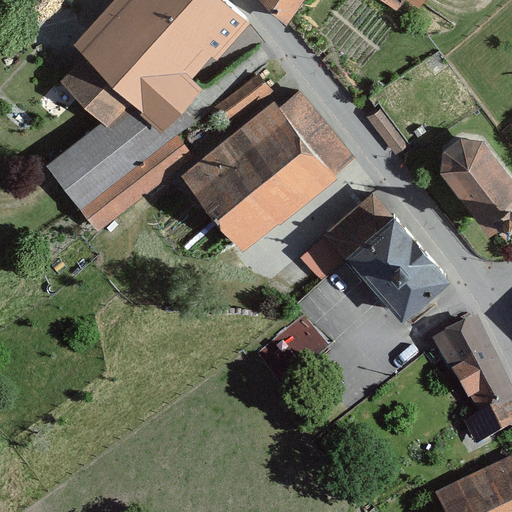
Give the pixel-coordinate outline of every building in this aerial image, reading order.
[(72,0),(36,0),(43,27),(77,20),(72,0)] [(193,156),(175,133),(193,119),(182,105),(203,82),(193,73),(212,53),(215,55),(249,20),(225,0),(184,0),(112,77),(84,53),(58,78),(101,119),(45,163),(80,207),(82,206),(100,229),(193,156)] [(112,77),(184,0),(104,0),(70,37),(84,53),(112,77)] [(267,0),(290,16),(302,0),(267,0)] [(380,0),(396,12),(405,0),(409,0),(417,5),(420,0),(380,0)] [(274,88),(259,69),(210,105),(224,125),(274,88)] [(300,91),(282,106),(274,96),(181,171),(243,247),(336,171),(334,169),(354,152),(300,91)] [(369,115),(396,152),(408,144),(381,107),(369,115)] [(511,176),(481,136),(462,133),(442,147),(439,167),(487,230),(497,222),(504,232),(511,225),(511,176)] [(452,278),(371,187),(322,230),(402,322),(452,278)] [(326,276),(341,259),(316,235),(300,252),(326,276)] [(511,431),(511,388),(477,318),(428,341),(479,447),(511,431)] [(511,511),(511,459),(434,495),(441,511),(511,511)]
